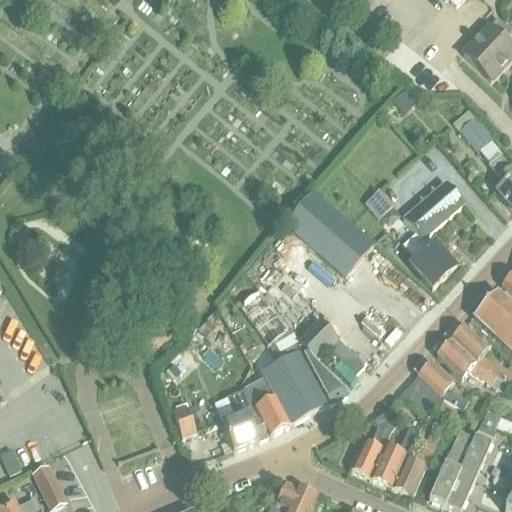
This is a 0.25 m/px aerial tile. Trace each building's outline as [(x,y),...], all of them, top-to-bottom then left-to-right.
[(444,0),(456,11),(466,0),(444,0)] [(511,36),(498,23),(463,59),(491,85),(511,62),(511,53),(505,46),(511,38),(511,36)] [(406,94),(392,107),(404,120),(418,106),(406,94)] [(475,119),(456,136),(474,157),(493,140),(475,119)] [(511,217),(511,177),(498,161),(486,171),(501,189),(493,196),(511,217)] [(401,225),(402,226),(413,239),(414,238),(421,246),(463,209),(449,193),(444,188),(434,197),(422,207),(402,224),(401,225)] [(377,196),(364,207),(378,224),(391,212),(377,196)] [(344,282),(372,249),(311,197),(283,231),(344,282)] [(414,238),(413,239),(401,250),(413,264),(408,268),(430,294),(454,272),(433,248),(427,253),(421,246),(414,238)] [(511,278),(500,291),(511,301),(511,278)] [(511,311),(495,296),(472,322),(511,359),(511,311)] [(212,332),(206,325),(197,334),(204,340),(212,332)] [(145,361),(173,339),(163,326),(135,348),(145,361)] [(364,371),(350,358),(319,326),(298,347),(299,349),(313,367),(313,368),(328,353),(355,380),(364,371)] [(464,331),(450,346),(475,370),(508,390),(511,393),(511,378),(494,368),(492,369),(481,362),(489,354),(464,331)] [(475,370),(450,346),(436,362),(460,385),(469,376),(503,398),(508,390),(475,370)] [(299,349),(295,351),(299,358),(327,410),(346,400),(313,368),(313,367),(299,349)] [(277,370),(261,379),(263,383),(290,431),(327,410),(299,358),(277,370)] [(193,369),(184,359),(165,376),(174,386),(193,369)] [(20,365),(31,384),(39,379),(28,361),(20,365)] [(430,367),(416,382),(442,404),(462,415),(468,405),(451,396),(449,398),(445,396),(452,387),(430,367)] [(442,404),(416,382),(399,401),(424,424),(432,416),(456,428),(462,415),(442,404)] [(263,383),(243,394),(244,396),(269,442),(271,441),(290,431),(263,383)] [(234,424),(221,429),(232,457),(269,442),(244,396),(226,403),(234,424)] [(181,443),(196,438),(186,411),(172,416),(181,443)] [(461,511),(495,437),(493,436),(499,423),(485,416),(472,444),(458,438),(427,506),(441,511),(461,511)] [(499,422),(494,432),(505,437),(510,427),(499,422)] [(370,484),(384,452),(390,439),(398,427),(391,424),(382,435),(375,451),(364,446),(350,475),(370,483),(369,484),(370,484)] [(396,458),(384,452),(370,484),(391,493),(392,493),(405,464),(411,450),(412,451),(417,439),(408,435),(399,453),(398,453),(396,458)] [(416,469),(405,464),(392,493),(411,502),(436,447),(428,444),(416,469)] [(221,446),(210,450),(214,461),(225,457),(221,446)] [(127,472),(130,497),(164,493),(161,468),(127,472)] [(64,508),(47,473),(33,480),(49,511),(55,511),(57,511),(64,508)] [(311,511),(316,501),(285,487),(275,510),(271,508),(269,511),(311,511)] [(482,497),(477,508),(486,511),(501,511),(504,507),(482,497)]
